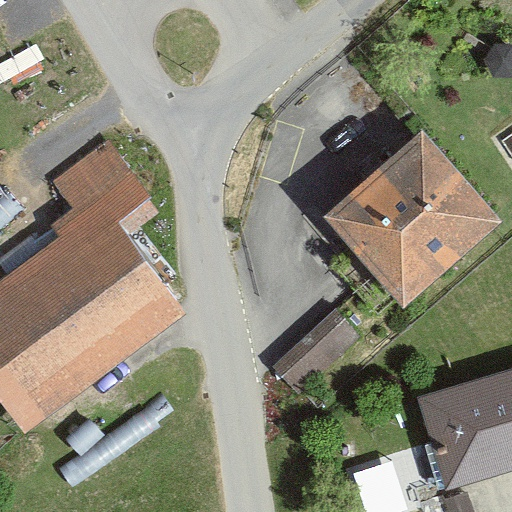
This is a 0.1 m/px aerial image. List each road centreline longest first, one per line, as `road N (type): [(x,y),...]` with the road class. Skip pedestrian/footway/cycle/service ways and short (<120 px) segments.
road 1 (unclassified): [(247,511),(196,142)]
road 2 (unclassified): [(196,142),(365,0)]
road 3 (unclassified): [(196,142),(134,88),(83,0)]
